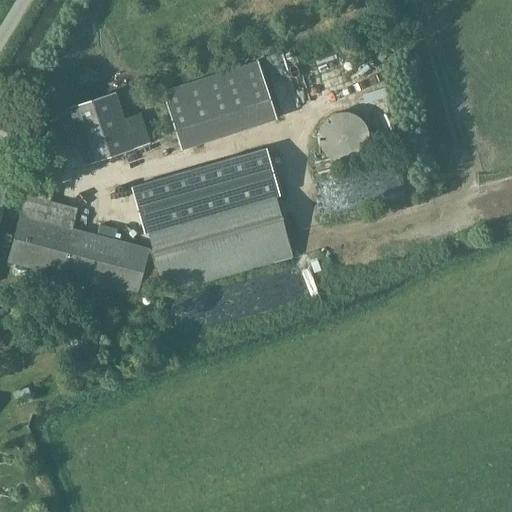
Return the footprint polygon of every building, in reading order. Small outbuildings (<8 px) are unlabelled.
[(257,63),(216,76),(162,93),(172,124),(181,151),(276,120),(257,63)] [(114,93),(68,108),(87,165),(133,149),(149,143),(139,113),(123,119),(114,93)] [(341,113),(337,113),(332,115),(328,117),(325,120),(322,123),(320,127),(318,132),(318,136),(318,141),(319,145),(320,149),(323,153),(326,156),(330,159),(334,161),(338,162),(342,163),(347,163),(351,161),(356,160),(359,157),(362,154),(365,150),(367,146),(368,141),(368,137),(368,132),(366,128),(364,124),(362,121),(358,118),(354,115),(350,113),(346,113),(341,113)] [(267,145),(130,184),(144,231),(280,193),(267,145)] [(0,219),(6,198),(9,186),(10,183),(1,181),(3,175),(0,174),(0,219)] [(26,191),(9,186),(6,198),(23,203),(7,262),(136,296),(164,288),(166,293),(291,257),(275,198),(272,199),(272,197),(148,233),(153,250),(72,229),(77,209),(50,202),(53,189),(28,183),(26,191)] [(255,305),(281,300),(279,286),(252,291),(255,305)] [(0,319),(9,317),(4,294),(0,295),(0,319)] [(176,333),(202,328),(196,301),(170,306),(176,333)]
